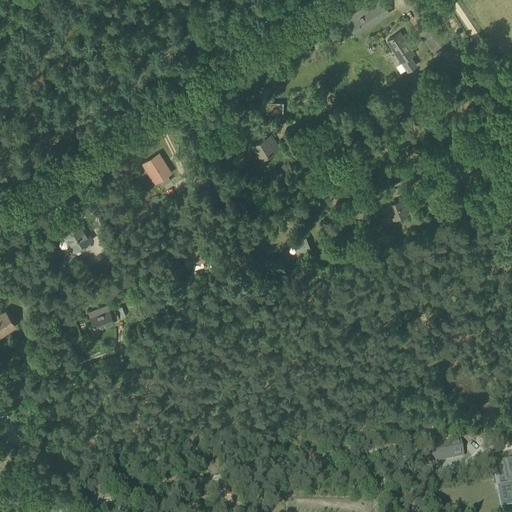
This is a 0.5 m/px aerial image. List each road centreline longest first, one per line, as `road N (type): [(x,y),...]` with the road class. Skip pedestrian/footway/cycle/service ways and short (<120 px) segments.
road 1 (track): [(0,213),(328,0)]
road 2 (track): [(66,511),(0,407)]
